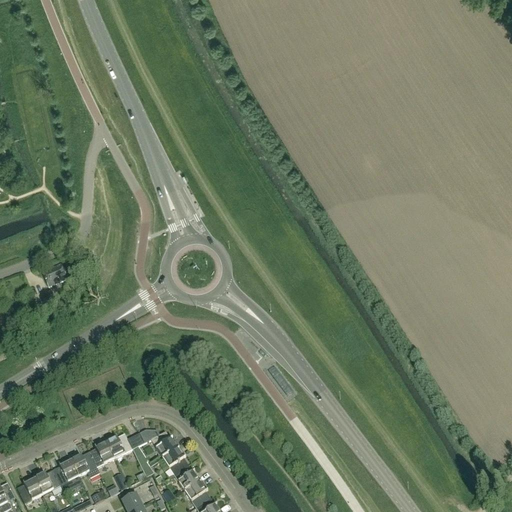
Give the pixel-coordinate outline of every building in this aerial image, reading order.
[(37,230),(40,236),(49,231),(46,225),(37,230)] [(61,266),(42,274),(48,289),(68,281),(61,266)] [(58,309),(52,293),(43,296),(47,306),(36,310),(38,317),(58,309)] [(275,369),(269,373),(288,398),(294,394),(275,369)] [(163,461),(177,451),(166,434),(160,437),(157,433),(147,432),(141,435),(146,445),(151,442),(163,461)] [(125,437),(107,446),(115,461),(133,452),(132,451),(138,449),(146,445),(141,435),(128,442),(125,437)] [(107,446),(89,455),(97,470),(115,461),(107,446)] [(141,468),(143,474),(150,469),(147,465),(148,464),(138,449),(132,451),(133,452),(141,468)] [(177,451),(163,461),(174,477),(189,468),(177,451)] [(97,470),(89,455),(71,464),(79,479),(87,475),(90,481),(100,476),(97,470)] [(71,464),(54,473),(61,488),(79,479),(71,464)] [(200,484),(189,468),(174,477),(185,494),(200,484)] [(151,477),(154,475),(150,469),(143,474),(146,480),(151,477)] [(61,488),(54,473),(36,482),(44,497),(61,488)] [(143,475),(137,478),(140,484),(146,481),(143,475)] [(114,479),(122,493),(129,490),(121,476),(114,479)] [(44,497),(36,482),(17,491),(25,507),(44,497)] [(200,484),(185,494),(197,510),(211,501),(200,484)] [(16,502),(8,486),(0,490),(0,511),(9,511),(11,511),(8,505),(16,502)] [(158,496),(154,488),(150,490),(154,498),(158,496)] [(176,499),(171,491),(163,496),(168,505),(176,499)] [(101,495),(93,499),(96,506),(104,502),(101,495)] [(127,511),(134,511),(142,508),(137,496),(123,503),(127,511)] [(218,511),(211,501),(197,510),(197,511),(218,511)] [(162,511),(165,510),(161,502),(157,504),(161,511),(162,511)]
